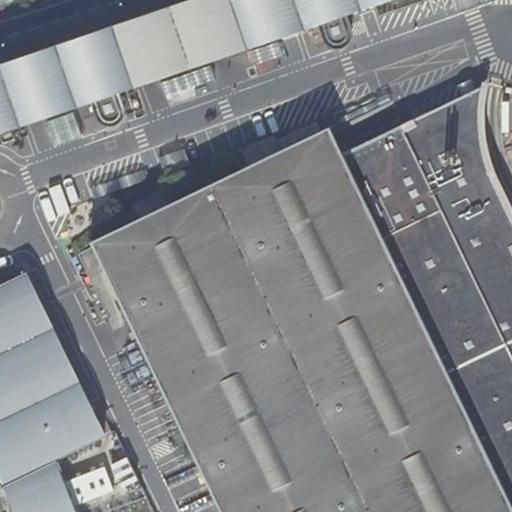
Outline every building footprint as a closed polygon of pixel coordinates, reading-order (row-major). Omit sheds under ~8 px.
[(184,0),(0,63),(0,133),(92,102),(96,116),(98,120),(101,123),(104,125),(108,126),(115,125),(119,123),(122,121),(124,116),(125,113),(125,110),(125,107),(119,92),(319,24),(324,39),(326,42),(329,46),(333,47),(338,48),(342,47),(347,45),(349,42),(351,38),(352,35),(351,28),(347,14),(388,0),(184,0)] [(482,86),(342,153),(329,126),(90,242),(220,511),(511,511),(511,206),(503,187),(492,165),(490,156),(486,140),(484,118),(485,102),(489,83),(483,82),(482,86)] [(4,486),(57,460),(107,435),(27,271),(0,284),(0,477),(3,484),(4,486)] [(107,464),(117,488),(133,481),(123,457),(107,464)] [(57,461),(57,460),(4,486),(2,487),(12,511),(79,511),(59,460),(57,461)]
